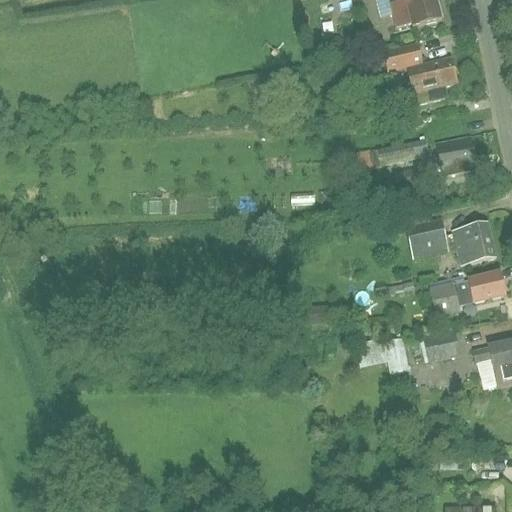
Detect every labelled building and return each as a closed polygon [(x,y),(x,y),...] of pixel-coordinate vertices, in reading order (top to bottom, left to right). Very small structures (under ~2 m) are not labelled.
[(440,21),(434,0),(387,0),(395,29),(410,25),(411,29),(440,21)] [(331,40),(327,46),(328,53),(334,57),(341,55),(345,49),(344,42),(338,38),(331,40)] [(405,67),(415,108),(448,100),(445,88),(456,86),(451,60),(422,67),(417,46),(383,54),(387,71),(405,67)] [(288,74),(264,79),(267,95),(292,90),(288,74)] [(378,118),(393,115),(408,112),(404,98),(390,101),(391,106),(376,110),(378,118)] [(469,139),(434,146),(440,177),(475,170),(469,139)] [(427,157),(424,142),(410,145),(414,160),(427,157)] [(396,193),(420,188),(416,170),(392,175),(396,193)] [(446,255),(439,223),(406,230),(412,261),(446,255)] [(495,260),(487,226),(451,234),(459,269),(495,260)] [(504,298),(498,276),(449,288),(430,292),(437,321),(456,316),(455,310),(504,298)] [(271,329),(329,326),(327,307),(270,311),(271,329)] [(453,333),(421,340),(427,366),(459,359),(453,333)] [(386,365),(406,361),(401,340),(382,345),(386,365)] [(511,343),(472,353),(475,365),(489,362),(496,390),(511,386),(511,343)]
